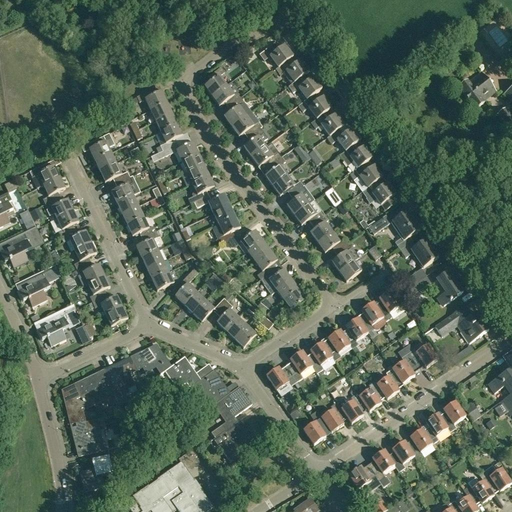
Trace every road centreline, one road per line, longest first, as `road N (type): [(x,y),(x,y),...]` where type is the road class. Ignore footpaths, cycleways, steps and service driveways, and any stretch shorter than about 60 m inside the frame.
road 1 (residential): [(334,308),(209,139),(186,88),(190,74),(218,53),(289,16)]
road 2 (tertiary): [(511,322),(289,16)]
road 3 (residential): [(316,474),(511,340)]
road 4 (residential): [(147,327),(71,161)]
road 5 (residential): [(62,511),(37,379)]
road 6 (residential): [(244,369),(316,474)]
road 7 (residential): [(37,379),(147,327)]
